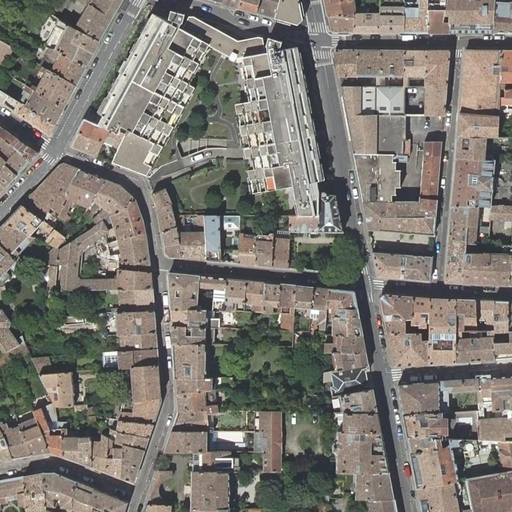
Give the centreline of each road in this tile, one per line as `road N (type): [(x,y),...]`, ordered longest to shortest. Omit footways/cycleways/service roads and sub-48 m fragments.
road 1 (residential): [(455,40),(436,289)]
road 2 (tertiary): [(320,40),(366,282)]
road 3 (residential): [(140,495),(170,406),(158,263)]
road 4 (residential): [(366,282),(158,263)]
road 5 (residential): [(158,263),(139,186),(55,148)]
road 6 (tertiary): [(55,148),(137,0)]
road 7 (tertiary): [(172,0),(320,40)]
road 8 (residential): [(0,470),(57,463),(140,495)]
road 9 (tertiary): [(384,377),(409,511)]
road 10 (tertiary): [(320,40),(455,40)]
road 11 (residential): [(384,377),(511,367)]
